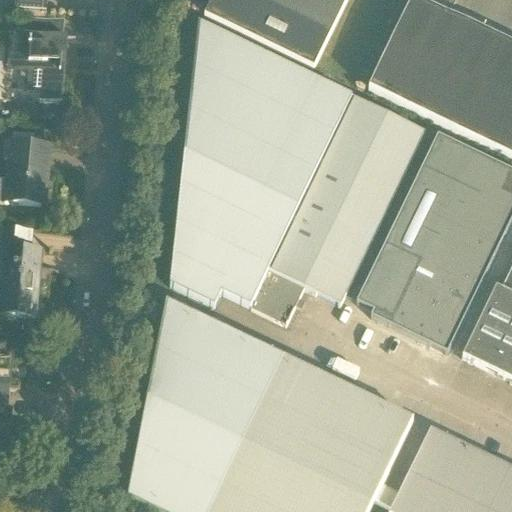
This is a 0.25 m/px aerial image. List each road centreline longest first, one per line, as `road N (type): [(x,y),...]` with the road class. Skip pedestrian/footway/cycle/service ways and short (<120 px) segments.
road 1 (residential): [(48,511),(83,373),(130,0)]
road 2 (residential): [(511,434),(303,336)]
